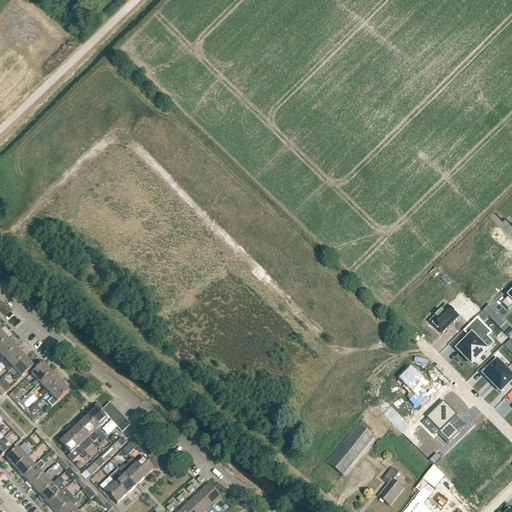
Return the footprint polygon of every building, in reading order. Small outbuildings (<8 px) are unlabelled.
[(494,215),(498,219),(511,206),(511,201),(510,200),(494,215)] [(503,225),(511,216),(511,207),(498,220),(503,225)] [(487,231),(495,239),(500,234),(492,227),(487,231)] [(498,265),(496,267),(487,257),(479,264),(489,274),(480,283),(483,285),(477,291),(486,300),(509,277),(498,265)] [(511,294),(502,305),(509,312),(511,308),(511,294)] [(489,306),(483,313),(492,322),(498,315),(489,306)] [(430,324),(442,336),(459,319),(447,307),(430,324)] [(477,320),(465,333),(471,339),(458,351),(472,366),(487,352),(480,345),(491,334),(477,320)] [(0,364),(16,350),(8,341),(0,347),(0,356),(0,357),(0,356),(0,364)] [(12,370),(24,359),(16,350),(0,364),(0,365),(8,373),(12,370)] [(24,359),(12,370),(18,376),(14,379),(17,383),(21,379),(33,368),(24,359)] [(484,376),(492,385),(507,371),(494,359),(489,364),(493,367),(484,376)] [(40,386),(51,375),(43,365),(31,376),(36,382),(32,386),(36,389),(40,386)] [(411,370),(399,382),(412,395),(408,400),(417,409),(428,399),(421,392),(427,386),(411,370)] [(511,376),(507,371),(492,385),(501,394),(510,385),(511,386),(511,376)] [(48,395),(60,384),(51,375),(40,386),(45,391),(41,395),(44,398),(48,395)] [(60,384),(48,395),(52,399),(48,404),(52,408),(57,404),(68,393),(60,384)] [(9,397),(15,404),(18,401),(18,400),(22,397),(16,390),(9,397)] [(24,413),(27,410),(21,403),(17,406),(24,413)] [(444,403),(427,420),(440,434),(450,445),(460,435),(453,428),(452,429),(449,426),(458,417),(444,403)] [(105,417),(114,409),(110,404),(101,412),(105,417)] [(109,421),(118,413),(114,409),(105,417),(109,421)] [(86,419),(97,431),(103,426),(107,430),(111,427),(106,422),(107,422),(96,410),(86,419)] [(32,422),(35,419),(29,412),(26,415),(32,422)] [(113,426),(122,417),(118,413),(109,421),(113,426)] [(118,430),(126,422),(122,417),(113,426),(118,430)] [(107,441),(97,431),(86,419),(77,427),(88,439),(94,434),(103,444),(107,441)] [(12,432),(15,428),(9,422),(6,425),(12,432)] [(126,422),(118,430),(122,434),(130,426),(126,422)] [(342,477),(373,438),(358,425),(326,464),(342,477)] [(77,427),(68,436),(79,448),(88,439),(77,427)] [(20,440),(24,437),(18,431),(14,434),(20,440)] [(43,443),(47,440),(41,434),(37,437),(43,443)] [(84,453),(79,448),(68,436),(59,444),(70,456),(76,451),(85,461),(88,457),(84,453)] [(117,443),(122,448),(127,443),(122,438),(117,443)] [(135,440),(122,452),(126,456),(128,454),(129,455),(133,451),(135,454),(139,451),(141,453),(145,451),(135,440)] [(52,452),(55,449),(49,443),(46,446),(52,452)] [(117,452),(122,448),(117,443),(113,447),(117,452)] [(113,456),(117,452),(113,447),(108,451),(113,456)] [(15,470),(26,459),(18,450),(6,461),(15,470)] [(108,460),(113,456),(108,451),(104,455),(108,460)] [(60,462),(64,459),(58,452),(54,455),(60,462)] [(104,464),(108,460),(104,455),(99,460),(104,464)] [(132,460),(128,463),(133,469),(133,468),(144,480),(153,471),(139,456),(134,461),(132,460)] [(434,467),(441,460),(437,456),(430,462),(434,467)] [(23,479),(35,468),(26,459),(15,470),(23,479)] [(99,469),(104,464),(99,460),(95,464),(99,469)] [(69,471),(72,468),(66,461),(63,464),(69,471)] [(35,468),(23,479),(32,488),(43,477),(39,472),(45,466),(41,462),(35,468)] [(95,473),(99,469),(95,464),(90,468),(95,473)] [(133,468),(133,469),(128,473),(123,467),(118,471),(124,477),(135,488),(144,480),(133,468)] [(420,494),(405,511),(429,511),(423,507),(431,497),(424,491),(428,486),(435,491),(445,479),(434,467),(416,490),(420,494)] [(90,477),(95,473),(90,468),(86,472),(90,477)] [(383,482),(389,487),(379,499),(390,508),(404,491),(393,482),(399,475),(393,469),(383,482)] [(77,480),(81,477),(74,470),(71,473),(77,480)] [(109,480),(115,485),(126,497),(135,488),(124,477),(118,482),(113,476),(109,480)] [(52,486),(51,485),(43,477),(32,488),(40,497),(52,486)] [(49,507),(66,491),(61,486),(64,483),(59,478),(51,485),(52,486),(40,497),(49,507)] [(85,488),(86,489),(89,486),(83,479),(80,482),(85,488)] [(116,506),(126,497),(115,485),(110,490),(104,484),(100,488),(105,494),(116,506)] [(197,495),(210,508),(220,498),(207,485),(197,495)] [(88,491),(86,489),(85,488),(81,492),(89,500),(93,497),(94,498),(98,495),(91,488),(88,491)] [(53,511),(60,511),(74,500),(73,499),(66,491),(49,507),(53,511)] [(193,511),(205,511),(210,508),(197,495),(187,504),(193,511)] [(103,507),(106,504),(100,497),(96,500),(103,507)] [(75,511),(72,507),(76,503),(74,500),(60,511),(75,511)]
